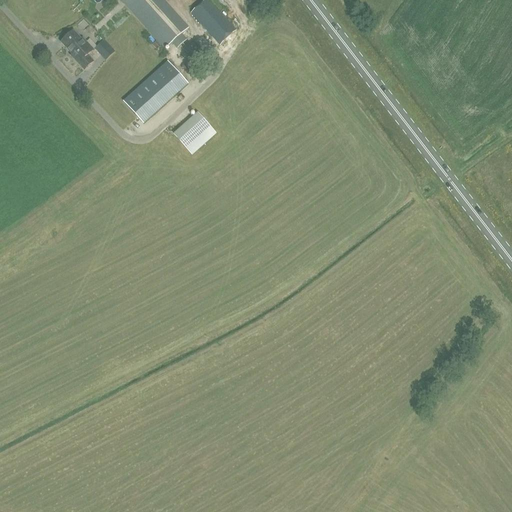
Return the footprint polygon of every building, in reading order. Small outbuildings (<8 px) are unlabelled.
[(163,0),(120,0),(165,49),(173,43),(178,48),(186,40),(182,35),(189,28),(163,0)] [(179,0),(189,10),(198,0),(179,0)] [(207,0),(191,14),(220,46),(236,31),(207,0)] [(88,56),(94,51),(83,40),(82,41),(74,33),(62,44),(75,58),(74,59),(85,72),(94,63),(88,56)] [(104,41),(94,50),(98,55),(108,45),(104,41)] [(195,43),(185,52),(199,67),(209,58),(195,43)] [(98,55),(105,62),(115,53),(108,45),(98,55)] [(168,62),(123,102),(144,125),(189,85),(168,62)] [(192,157),(218,135),(200,114),(174,136),(192,157)]
